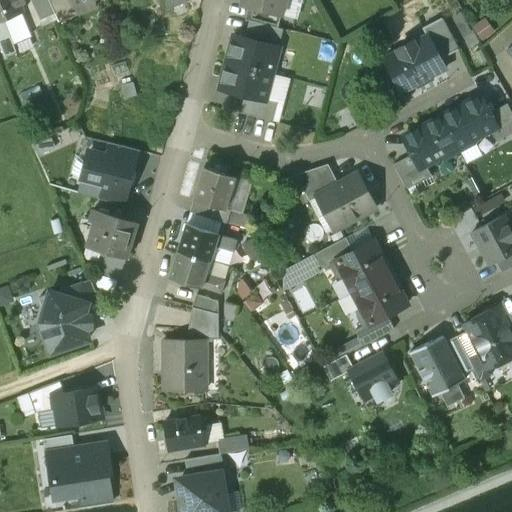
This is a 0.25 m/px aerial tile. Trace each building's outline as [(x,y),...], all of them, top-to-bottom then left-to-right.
[(0,0),(0,41),(6,55),(16,51),(2,20),(24,11),(18,0),(0,0)] [(30,0),(39,21),(55,14),(49,0),(30,0)] [(70,0),(49,0),(55,14),(59,23),(77,15),(70,0)] [(70,0),(77,15),(95,8),(91,0),(70,0)] [(189,0),(164,0),(168,9),(190,0),(189,0)] [(241,0),(240,6),(249,8),(279,16),(280,16),(284,0),(241,0)] [(342,30),(364,23),(358,5),(336,13),(342,30)] [(279,16),(249,8),(246,20),(249,21),(277,28),(279,16)] [(442,18),(423,28),(427,36),(428,35),(441,59),(458,50),(442,18)] [(277,28),(249,21),(245,38),(278,47),(283,29),(277,28)] [(245,38),(233,35),(226,62),(273,74),(280,47),(245,38)] [(427,36),(414,43),(413,41),(397,50),(398,51),(384,59),(402,92),(446,69),(441,59),(428,35),(427,36)] [(273,74),(226,62),(219,89),(244,96),(266,101),(266,100),(273,74)] [(266,101),(244,96),(240,113),(273,121),(277,103),(266,100),(266,101)] [(480,96),(441,116),(460,151),(475,143),(480,136),(491,131),(497,127),(490,113),(480,96)] [(511,113),(507,104),(490,113),(497,127),(491,131),(496,142),(511,133),(511,113)] [(441,116),(403,137),(412,155),(419,169),(426,165),(436,160),(444,160),(460,151),(441,116)] [(137,150),(109,143),(107,153),(106,154),(134,161),(137,150)] [(134,161),(106,154),(107,153),(92,150),(86,154),(84,161),(88,166),(83,182),(126,193),(127,194),(135,162),(134,161)] [(412,155),(394,164),(407,189),(432,176),(426,165),(419,169),(412,155)] [(229,168),(217,164),(215,171),(204,168),(195,200),(225,209),(235,177),(227,175),(229,168)] [(328,165),(296,175),(310,201),(317,197),(317,196),(338,185),(328,165)] [(350,178),(349,182),(345,181),(338,185),(317,196),(317,197),(334,229),(375,208),(362,183),(363,182),(361,178),(355,176),(350,178)] [(126,193),(102,187),(98,199),(123,206),(126,193)] [(99,223),(91,247),(102,250),(95,273),(117,280),(124,257),(126,257),(132,239),(130,239),(135,222),(94,210),(91,221),(99,223)] [(511,253),(511,232),(503,215),(472,232),(490,265),(496,262),(511,253)] [(218,234),(187,224),(179,251),(210,261),(214,246),(218,234)] [(237,240),(218,234),(214,246),(233,252),(237,240)] [(346,237),(315,254),(322,268),(353,251),(346,237)] [(353,251),(322,268),(323,269),(330,265),(335,275),(339,278),(344,278),(352,293),(390,272),(374,240),(353,251)] [(210,261),(179,251),(170,278),(202,288),(202,287),(205,276),(210,261)] [(511,253),(496,262),(502,272),(511,266),(511,253)] [(315,254),(284,267),(291,284),(322,271),(315,254)] [(390,272),(352,293),(360,308),(357,311),(357,316),(362,326),(355,330),(356,331),(387,315),(407,304),(390,272)] [(224,282),(205,276),(202,287),(221,292),(224,282)] [(101,302),(91,279),(62,288),(51,283),(41,318),(52,352),(94,337),(91,325),(98,324),(97,309),(93,309),(93,302),(101,302)] [(218,301),(196,295),(193,307),(218,313),(218,301)] [(511,331),(499,306),(496,308),(491,306),(483,310),(482,315),(464,324),(468,331),(478,352),(487,368),(488,368),(511,355),(511,331)] [(218,313),(193,307),(186,338),(205,338),(219,338),(218,313)] [(387,315),(356,331),(363,345),(394,329),(387,315)] [(478,352),(468,331),(457,336),(467,356),(468,357),(478,352)] [(446,342),(443,335),(410,352),(432,396),(465,379),(446,342)] [(457,336),(446,342),(456,361),(467,356),(457,336)] [(186,338),(163,338),(163,390),(205,391),(205,338),(186,338)] [(478,352),(468,357),(473,368),(479,380),(491,374),(488,368),(487,368),(478,352)] [(354,369),(349,371),(364,400),(375,394),(378,400),(391,393),(387,387),(398,382),(383,353),(354,369)] [(346,354),(323,367),(331,381),(349,371),(354,369),(346,354)] [(467,356),(456,361),(463,374),(473,368),(468,357),(467,356)] [(60,381),(29,393),(35,413),(45,411),(43,401),(52,397),(60,396),(59,395),(65,394),(65,393),(60,381)] [(97,388),(65,393),(65,394),(59,395),(60,396),(52,397),(43,401),(45,411),(54,410),(57,425),(102,418),(97,388)] [(200,417),(164,423),(169,451),(205,445),(200,417)] [(47,453),(74,449),(72,435),(43,440),(45,454),(47,453)] [(218,439),(220,454),(248,450),(246,435),(218,439)] [(115,503),(106,445),(74,449),(47,453),(54,500),(80,496),(82,508),(115,503)] [(220,454),(185,460),(188,478),(220,473),(223,473),(220,454)] [(188,478),(178,480),(183,511),(226,511),(220,473),(188,478)]
